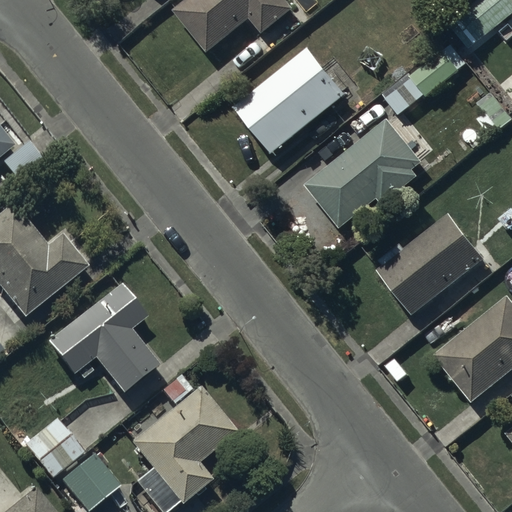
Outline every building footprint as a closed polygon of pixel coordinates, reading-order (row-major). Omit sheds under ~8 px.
[(293,7),(287,0),(182,0),(173,7),(208,51),(250,17),(262,32),(293,7)] [(511,12),(511,0),(477,0),(449,24),(469,48),(511,12)] [(444,49),(442,47),(412,73),(409,70),(382,93),(400,113),(425,91),(428,95),(467,61),(451,42),(444,49)] [(322,63),(308,45),(234,104),(246,119),(240,124),(258,147),(265,142),(272,152),(356,85),(332,55),(322,63)] [(511,118),(493,93),(491,94),(479,104),(486,114),(479,120),(492,137),(511,121),(511,118)] [(422,159),(387,116),(305,181),(340,225),(377,195),(382,201),(418,172),(413,166),(422,159)] [(0,153),(13,143),(0,127),(0,153)] [(42,160),(29,145),(4,166),(17,182),(42,160)] [(46,243),(13,202),(0,211),(0,285),(24,316),(87,265),(60,232),(46,243)] [(485,258),(449,213),(406,246),(403,241),(381,258),(384,263),(377,268),(413,314),(485,258)] [(145,314),(120,282),(46,339),(71,372),(93,356),(122,390),(157,362),(129,327),(145,314)] [(511,366),(511,300),(508,295),(433,354),(471,401),(511,366)] [(192,387),(181,373),(161,388),(173,403),(192,387)] [(236,431),(199,385),(131,441),(152,467),(136,480),(162,511),(165,511),(179,501),(181,504),(213,478),(199,461),(236,431)] [(83,451),(55,418),(23,444),(51,477),(83,451)] [(97,451),(95,452),(60,479),(85,511),(87,511),(123,485),(97,451)] [(52,511),(34,489),(6,511),(52,511)]
